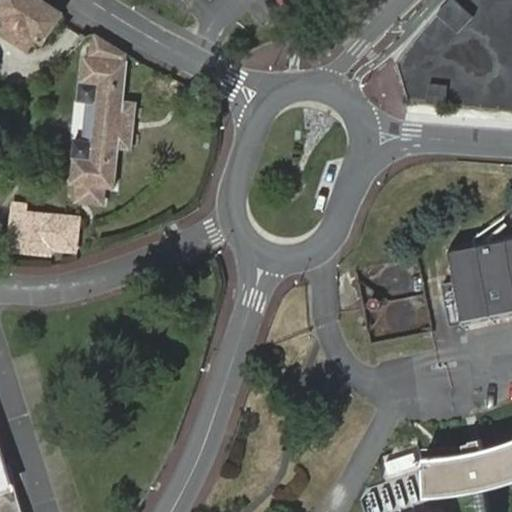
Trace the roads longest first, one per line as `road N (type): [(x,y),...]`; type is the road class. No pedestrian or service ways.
road 1 (residential): [(171,511),(221,401),(266,251)]
road 2 (residential): [(94,0),(266,102)]
road 3 (residential): [(266,251),(311,253),(337,230),(367,137)]
road 4 (residential): [(266,102),(237,181),(234,218),(266,251)]
road 5 (residential): [(367,137),(511,145)]
